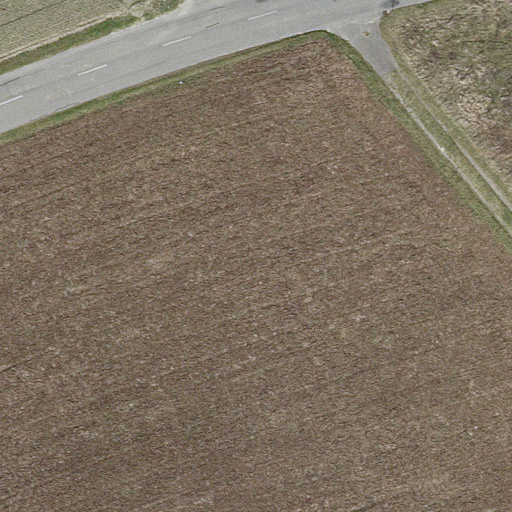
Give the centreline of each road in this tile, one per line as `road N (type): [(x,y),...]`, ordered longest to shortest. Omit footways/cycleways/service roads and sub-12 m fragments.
road 1 (unclassified): [(0,115),(214,26),(302,0)]
road 2 (track): [(330,0),(511,218)]
